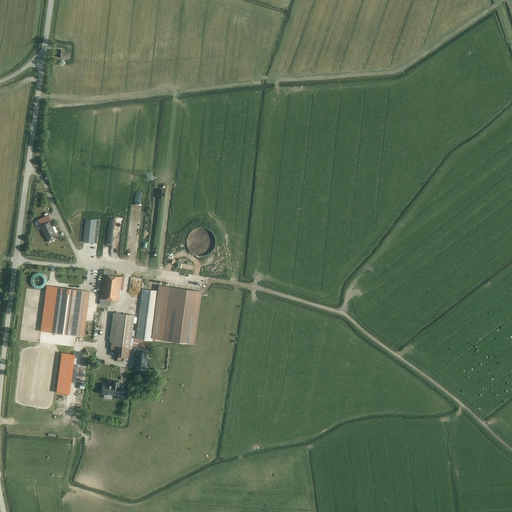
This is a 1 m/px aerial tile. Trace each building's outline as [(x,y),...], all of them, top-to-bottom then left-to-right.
[(134,198),(130,252),(138,252),(142,198),(134,198)] [(58,240),(49,221),(45,224),(42,218),(33,222),(36,227),(38,226),(47,245),(58,240)] [(210,255),(214,251),(216,247),(216,242),(215,237),(213,233),(209,230),(204,228),(199,228),(195,230),(191,233),(188,237),(187,241),(187,246),(189,250),(192,254),(196,256),(201,257),(206,257),(210,255)] [(161,254),(154,253),(152,264),(158,265),(161,254)] [(176,261),(175,268),(194,271),(195,264),(176,261)] [(114,271),(103,270),(98,305),(109,306),(109,301),(121,302),(124,279),(113,277),(114,271)] [(90,292),(53,287),(47,332),(84,337),(90,292)] [(200,291),(166,287),(159,343),(193,347),(200,291)] [(159,292),(141,290),(135,339),(153,341),(159,292)] [(134,316),(111,313),(107,342),(110,342),(109,350),(114,350),(113,356),(129,359),(134,316)] [(139,352),(138,367),(135,366),(135,371),(146,372),(147,369),(150,370),(150,361),(146,361),(147,352),(139,352)] [(71,355),(60,353),(53,393),(65,395),(71,355)] [(109,385),(99,384),(98,394),(103,395),(102,399),(111,400),(111,396),(120,397),(123,382),(110,380),(109,385)]
